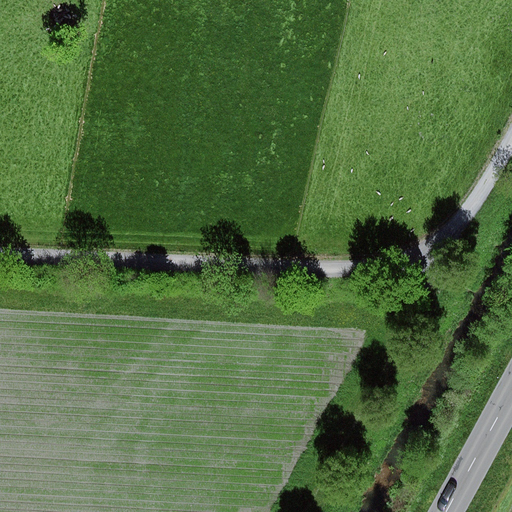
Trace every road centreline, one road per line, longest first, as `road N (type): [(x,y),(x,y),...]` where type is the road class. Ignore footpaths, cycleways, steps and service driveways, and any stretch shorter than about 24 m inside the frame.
road 1 (track): [(511,134),(477,200),(436,247),(389,270),(0,254)]
road 2 (primary): [(447,511),(511,392)]
